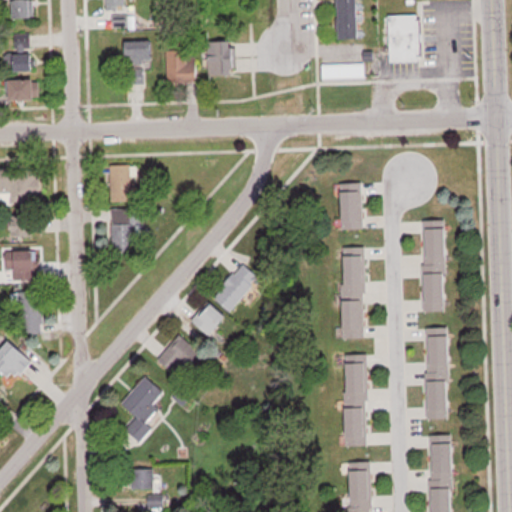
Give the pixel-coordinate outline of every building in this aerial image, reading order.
[(14,0),(15,18),(37,18),(36,0),(14,0)] [(107,0),(108,10),(127,10),(126,0),(107,0)] [(341,0),(342,38),(362,38),(362,0),(341,0)] [(425,59),(424,14),(390,15),(390,60),(425,59)] [(155,41),(126,41),(126,63),(155,63),(155,41)] [(208,76),(239,75),(238,41),(208,42),(208,76)] [(168,51),(169,81),(199,81),(198,50),(168,51)] [(37,54),(15,54),(15,70),(37,70),(37,54)] [(13,99),(42,99),(42,80),(13,80),(13,99)] [(113,165),(113,200),(136,200),(136,165),(113,165)] [(367,228),(365,182),(342,183),(343,229),(367,228)] [(114,251),(139,251),(139,208),(114,208),(114,251)] [(40,234),(39,212),(14,213),(14,235),(40,234)] [(425,310),(449,310),(449,219),(425,219),(425,310)] [(368,246),(345,246),(345,338),(368,338),(368,246)] [(9,250),(9,277),(38,277),(38,250),(9,250)] [(232,312),(262,277),(246,263),(216,297),(232,312)] [(48,330),(45,291),(21,292),(23,331),(48,330)] [(212,336),(229,317),(213,302),(195,321),(212,336)] [(428,419),(453,419),(453,327),(428,327),(428,419)] [(183,363),(197,373),(209,356),(180,335),(161,362),(177,373),(183,363)] [(0,346),(0,370),(2,375),(15,368),(18,374),(34,366),(19,339),(2,349),(0,346)] [(347,445),(370,445),(371,355),(347,354),(347,445)] [(124,404),(140,418),(129,430),(143,443),(155,429),(148,423),(162,408),(157,404),(167,392),(149,376),(124,404)] [(433,435),(433,511),(458,511),(458,435),(433,435)] [(373,511),(373,462),(352,462),(352,511),(373,511)] [(131,469),(131,489),(157,489),(157,469),(131,469)]
